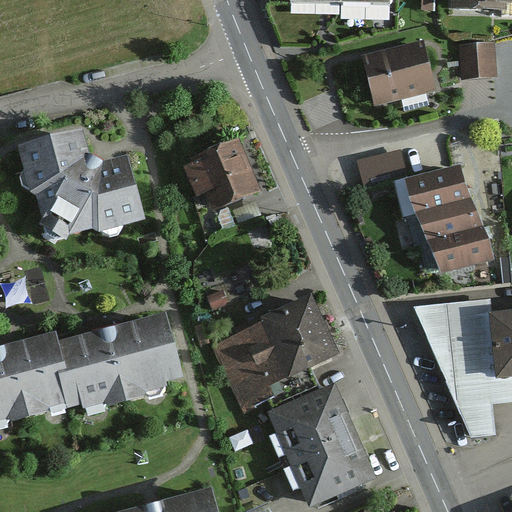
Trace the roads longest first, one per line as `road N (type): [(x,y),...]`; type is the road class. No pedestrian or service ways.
road 1 (tertiary): [(249,53),(450,511)]
road 2 (residential): [(249,53),(0,115)]
road 3 (unknown): [(375,295),(511,287)]
